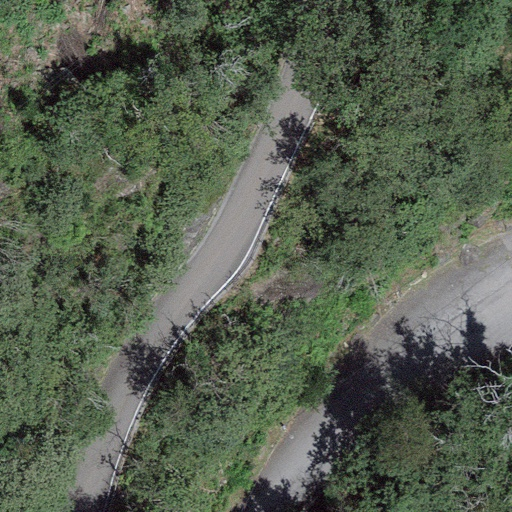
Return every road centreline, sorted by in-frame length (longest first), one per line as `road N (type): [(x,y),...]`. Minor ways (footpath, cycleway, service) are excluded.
road 1 (unclassified): [(73,511),(146,351),(223,246),(258,181),(311,51),(315,0)]
road 2 (unclassified): [(511,313),(347,434),(261,511)]
